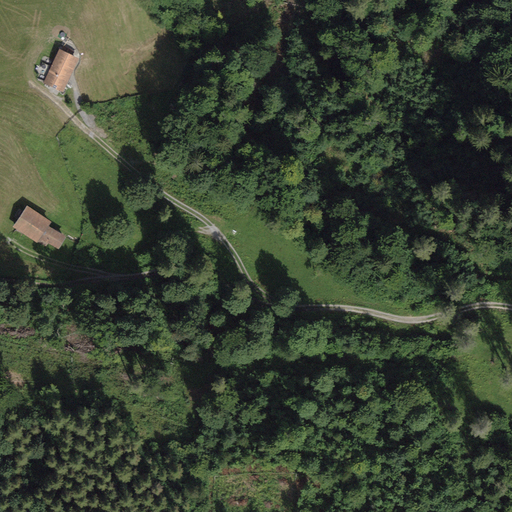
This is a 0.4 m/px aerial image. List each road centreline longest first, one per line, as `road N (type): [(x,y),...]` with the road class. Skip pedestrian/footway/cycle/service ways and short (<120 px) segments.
road 1 (track): [(511,307),(478,305),(431,320),(339,306),(287,309),(252,289),(216,232)]
road 2 (track): [(216,232),(195,235),(165,268),(47,287),(0,283)]
road 3 (track): [(216,232),(63,109)]
